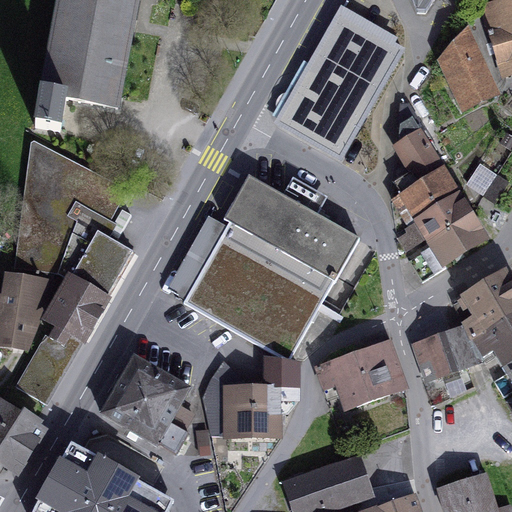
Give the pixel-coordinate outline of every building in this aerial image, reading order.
[(97,107),(118,111),(138,0),(59,0),(35,129),(60,133),(66,101),(97,107)] [(411,0),(413,3),(418,14),(425,15),(431,5),(434,0),(411,0)] [(417,15),(426,16),(432,6),(431,5),(425,15),(418,14),(413,3),(412,4),(417,15)] [(504,74),(505,77),(511,75),(511,4),(506,6),(467,18),(472,37),(469,38),(444,66),(464,111),(496,96),(489,81),(504,74)] [(341,161),(403,52),(341,16),(343,13),(341,12),(297,89),(298,90),(293,99),(286,98),(281,102),(280,109),(284,115),(279,124),(341,161)] [(496,96),(506,90),(508,86),(505,77),(504,74),(489,81),(496,96)] [(401,146),(398,153),(412,175),(420,187),(443,173),(412,122),(417,119),(409,106),(401,107),(398,129),(402,129),(401,146)] [(16,389),(45,406),(133,254),(109,241),(88,228),(95,215),(108,222),(126,191),(34,144),(31,145),(15,270),(59,276),(70,282),(47,321),(58,327),(50,340),(46,337),(16,389)] [(467,187),(484,198),(498,177),(481,166),(467,187)] [(418,224),(417,222),(457,196),(443,173),(420,187),(412,175),(395,186),(402,197),(393,203),(410,229),(412,228),(418,224)] [(498,177),(484,198),(495,205),(509,184),(498,177)] [(185,304),(289,363),(322,306),(359,241),(349,236),(326,223),(328,220),(318,215),(321,210),(321,209),(299,197),(305,186),(292,179),(284,194),(282,197),(256,182),(249,179),(224,222),(230,225),(229,228),(205,269),(186,303),(185,304)] [(321,209),(326,199),(305,186),(299,197),(321,209)] [(418,224),(412,228),(415,233),(410,236),(401,242),(407,251),(427,239),(430,244),(471,218),(457,196),(417,222),(418,224)] [(88,228),(109,241),(117,227),(108,222),(95,215),(88,228)] [(178,298),(186,303),(205,269),(229,228),(211,218),(169,293),(178,298)] [(444,267),(486,241),(474,223),(471,218),(430,244),(431,246),(433,249),(410,263),(423,284),(446,270),(444,267)] [(410,236),(415,233),(412,228),(410,229),(407,231),(410,236)] [(17,322),(12,349),(26,351),(54,277),(36,274),(35,282),(8,277),(4,299),(1,319),(17,322)] [(511,285),(505,274),(454,306),(465,329),(472,342),(511,316),(511,285)] [(0,298),(0,347),(12,349),(17,322),(1,319),(4,299),(0,298)] [(495,351),(504,366),(511,361),(511,316),(472,342),(482,359),(495,351)] [(479,367),(478,364),(482,359),(472,342),(465,329),(441,337),(413,347),(419,365),(421,369),(430,366),(435,380),(465,369),(467,373),(479,367)] [(336,388),(344,412),(398,393),(407,390),(390,343),(316,369),(321,383),(324,392),(336,388)] [(176,458),(189,435),(185,433),(170,425),(180,407),(189,391),(134,360),(118,389),(103,416),(130,432),(176,458)] [(279,414),(289,413),(297,404),(299,365),(267,360),(266,389),(249,391),(224,363),(211,383),(204,399),(212,438),(279,438),(279,414)] [(511,394),(511,361),(504,366),(509,375),(494,384),(504,399),(511,394)] [(435,380),(430,366),(421,369),(425,383),(435,380)] [(0,450),(21,418),(0,404),(0,450)] [(185,433),(195,416),(180,407),(170,425),(185,433)] [(0,464),(14,473),(17,475),(22,468),(38,442),(44,433),(41,431),(37,429),(40,425),(23,414),(21,418),(0,450),(0,464)] [(199,454),(211,453),(209,434),(196,435),(199,454)] [(169,511),(174,504),(100,462),(89,455),(82,451),(75,447),(71,445),(57,470),(39,502),(33,511),(169,511)] [(294,511),(327,511),(371,497),(358,461),(286,485),(294,511)] [(497,511),(486,476),(438,492),(443,511),(511,511),(510,508),(497,511)] [(420,511),(416,498),(373,511),(420,511)]
